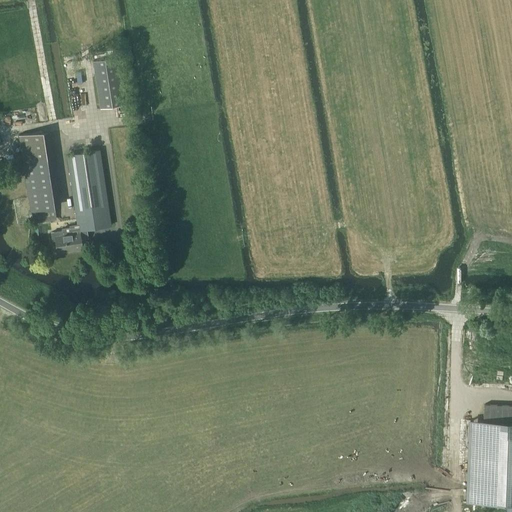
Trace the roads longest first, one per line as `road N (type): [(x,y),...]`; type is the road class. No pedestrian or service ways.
road 1 (unclassified): [(511,315),(459,306),(311,309),(111,338),(60,331),(0,305)]
road 2 (track): [(459,52),(481,188),(477,249),(462,268),(459,306)]
